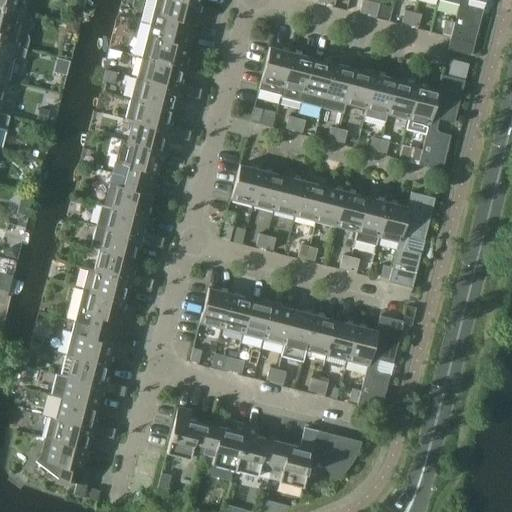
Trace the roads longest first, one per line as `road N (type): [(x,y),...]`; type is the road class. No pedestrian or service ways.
road 1 (tertiary): [(405,511),(511,122)]
road 2 (residential): [(248,0),(186,241)]
road 3 (residential): [(381,291),(186,241)]
road 4 (residential): [(349,414),(154,365)]
road 5 (residential): [(442,47),(256,0)]
road 6 (residential): [(154,365),(118,503)]
road 7 (residential): [(186,241),(154,365)]
